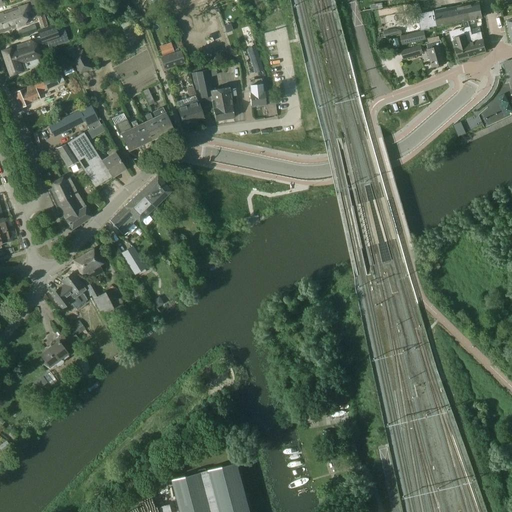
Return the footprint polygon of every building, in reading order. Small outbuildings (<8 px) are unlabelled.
[(429,27),(438,26),(439,27),(463,22),(468,21),(482,18),(479,2),(436,11),(418,14),(421,31),(430,29),(429,27)] [(26,12),(30,11),(28,3),(18,7),(18,8),(0,14),(0,33),(17,27),(17,26),(26,23),(27,19),(28,19),(26,12)] [(47,24),(44,15),(36,17),(39,27),(47,24)] [(468,21),(463,22),(464,27),(468,44),(470,44),(472,50),(473,50),(474,55),(485,52),(481,32),(480,27),(470,30),(470,26),(468,21)] [(20,38),(36,32),(34,26),(17,32),(20,38)] [(55,26),(37,32),(42,44),(59,38),(55,26)] [(265,27),(258,28),(262,47),(268,46),(265,27)] [(474,55),(473,50),(472,50),(470,44),(468,44),(464,27),(449,31),(451,41),(454,40),(459,60),(474,55)] [(396,28),(383,31),(385,39),(398,36),(396,28)] [(402,45),(426,40),(424,30),(400,35),(402,45)] [(439,67),(440,65),(446,63),(443,53),(444,52),(443,48),(442,48),(440,40),(426,44),(433,67),(434,66),(436,68),(439,67)] [(39,64),(36,57),(31,41),(2,51),(10,75),(28,69),(27,68),(39,64)] [(158,46),(161,54),(174,50),(171,41),(158,46)] [(404,59),(423,54),(420,46),(418,46),(418,47),(402,51),(404,59)] [(255,47),(249,49),(256,72),(262,71),(255,47)] [(92,68),(83,50),(70,56),(79,74),(92,68)] [(160,57),(164,70),(185,64),(181,51),(160,57)] [(65,76),(74,72),(71,66),(62,70),(65,76)] [(196,72),(191,73),(194,86),(194,85),(196,91),(200,90),(202,98),(205,108),(213,106),(216,120),(234,117),(232,104),(237,103),(234,89),(230,90),(229,87),(212,90),(207,70),(196,72)] [(58,84),(54,75),(42,80),(42,81),(46,90),(58,84)] [(40,99),(38,94),(34,85),(15,92),(21,107),(40,99)] [(251,93),(250,93),(251,106),(257,105),(258,108),(263,108),(264,104),(265,104),(264,91),(263,91),(262,85),(256,86),(250,86),(251,93)] [(196,95),(176,101),(183,124),(203,117),(196,95)] [(84,122),(87,127),(99,121),(91,104),(80,110),(65,117),(70,129),(84,122)] [(166,113),(165,113),(163,107),(153,112),(155,117),(153,118),(161,135),(173,129),(166,113)] [(124,113),(111,119),(119,136),(121,135),(129,150),(140,145),(132,128),(131,129),(124,113)] [(161,135),(153,118),(150,113),(145,115),(148,121),(143,123),(150,140),(161,135)] [(132,128),(140,145),(150,140),(143,123),(138,125),(136,120),(131,122),(134,128),(132,128)] [(462,125),(460,122),(453,126),(456,132),(458,136),(465,133),(462,125)] [(83,133),(67,143),(78,160),(95,187),(111,177),(83,133)] [(66,144),(56,148),(67,166),(76,161),(78,160),(67,143),(67,144),(66,144)] [(102,161),(112,177),(125,169),(115,153),(102,161)] [(140,191),(153,207),(171,190),(157,174),(140,191)] [(72,229),(92,216),(78,193),(70,178),(48,190),(59,213),(62,212),(65,219),(72,229)] [(153,207),(140,191),(125,206),(137,218),(139,221),(153,207)] [(137,218),(125,206),(110,220),(122,233),(137,218)] [(0,248),(1,248),(0,245),(1,244),(0,241),(9,238),(4,222),(0,223),(0,248)] [(121,253),(134,274),(145,267),(132,246),(121,253)] [(84,282),(93,298),(110,329),(116,325),(112,318),(119,314),(121,318),(128,314),(120,299),(111,304),(104,292),(100,295),(94,285),(93,285),(90,279),(103,272),(100,265),(103,263),(93,249),(74,260),(85,281),(84,282)] [(70,302),(64,295),(70,291),(72,294),(83,286),(73,272),(62,280),(65,284),(51,294),(62,308),(70,302)] [(76,336),(85,329),(78,321),(69,328),(76,336)] [(67,354),(73,350),(62,335),(56,340),(58,342),(41,355),(49,366),(55,361),(57,364),(69,355),(67,354)] [(34,392),(47,383),(43,376),(31,385),(32,386),(30,387),(34,392)] [(250,511),(238,462),(172,479),(180,511),(250,511)] [(336,479),(334,480),(336,487),(337,490),(351,486),(348,476),(336,479)] [(161,503),(162,511),(172,511),(170,501),(161,503)]
